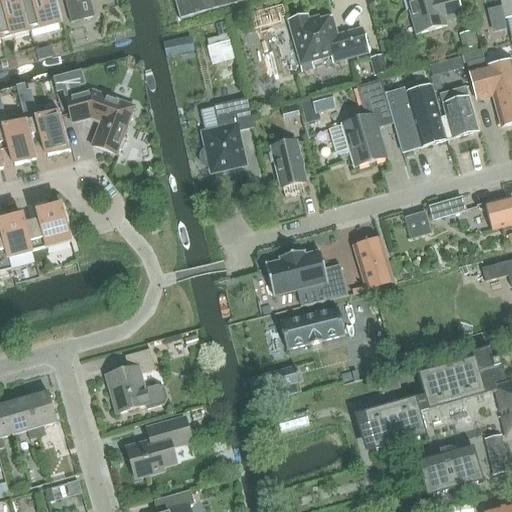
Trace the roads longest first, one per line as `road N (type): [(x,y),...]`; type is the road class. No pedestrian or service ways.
road 1 (residential): [(239,248),(511,174)]
road 2 (residential): [(106,511),(60,354),(0,371)]
road 3 (residential): [(52,177),(82,170),(98,179),(116,212),(104,226),(85,213)]
